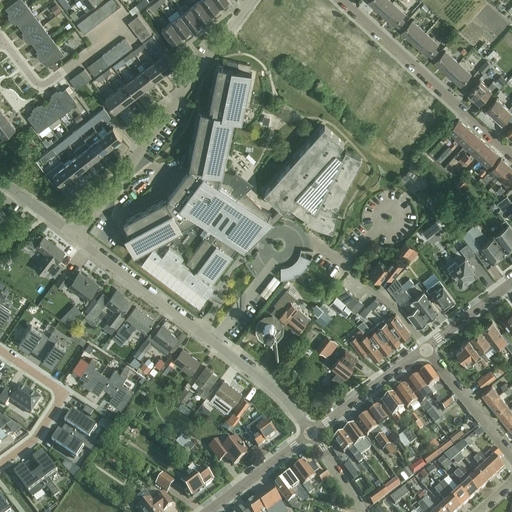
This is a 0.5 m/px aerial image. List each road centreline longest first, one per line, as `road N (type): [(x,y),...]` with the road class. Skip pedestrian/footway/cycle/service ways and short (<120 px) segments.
road 1 (residential): [(77,237),(251,0)]
road 2 (residential): [(511,155),(341,0)]
road 3 (residential): [(0,350),(63,393),(38,435),(0,464)]
road 4 (unclassified): [(211,341),(77,237)]
road 5 (residential): [(5,44),(40,85),(115,30)]
road 6 (tertiary): [(310,434),(426,349)]
road 7 (residential): [(511,458),(426,349)]
road 8 (unclassified): [(310,434),(271,386),(211,341)]
road 9 (tertiary): [(207,511),(310,434)]
road 10 (residential): [(341,263),(394,307),(426,349)]
